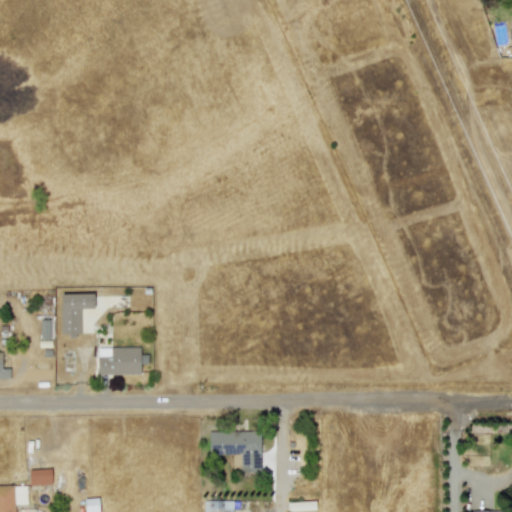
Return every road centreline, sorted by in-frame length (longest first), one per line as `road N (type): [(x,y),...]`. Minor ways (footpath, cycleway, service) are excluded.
road 1 (residential): [(450,399),(0,404)]
road 2 (residential): [(331,396),(351,257)]
